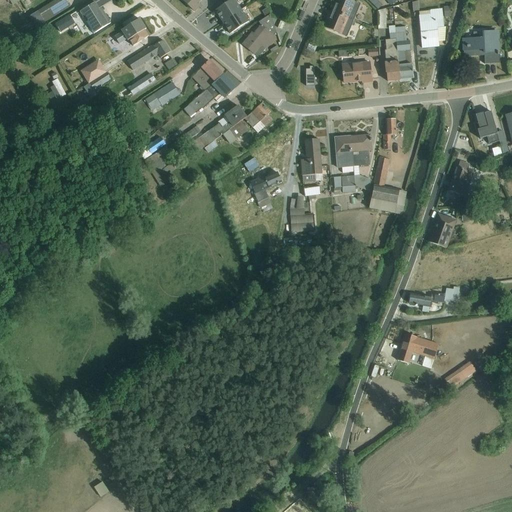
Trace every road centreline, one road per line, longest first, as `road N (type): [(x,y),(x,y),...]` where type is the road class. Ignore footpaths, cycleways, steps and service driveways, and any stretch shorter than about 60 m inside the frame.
road 1 (unclassified): [(344,511),(343,443),(448,154),(459,94)]
road 2 (track): [(79,421),(166,348),(260,299),(278,241)]
road 3 (track): [(103,254),(298,126)]
road 4 (residential): [(262,90),(300,110),(459,94)]
road 5 (track): [(0,187),(129,104)]
road 6 (residential): [(156,0),(262,90)]
